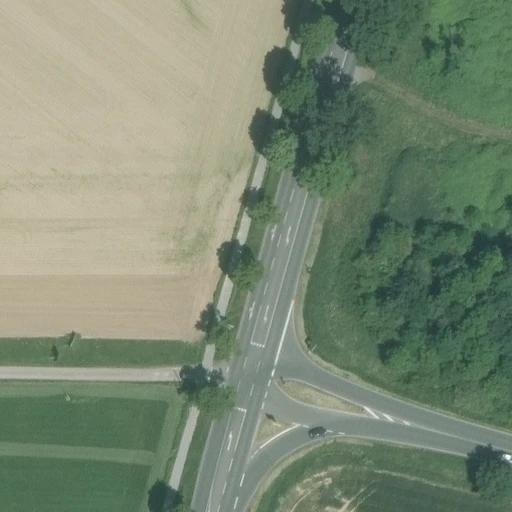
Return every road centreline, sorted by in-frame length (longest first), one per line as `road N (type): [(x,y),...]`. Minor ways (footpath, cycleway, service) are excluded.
road 1 (primary): [(254,354),(355,0)]
road 2 (primary): [(449,437),(254,354)]
road 3 (primary): [(215,498),(276,447),(326,421)]
road 4 (primary): [(326,421),(449,437)]
